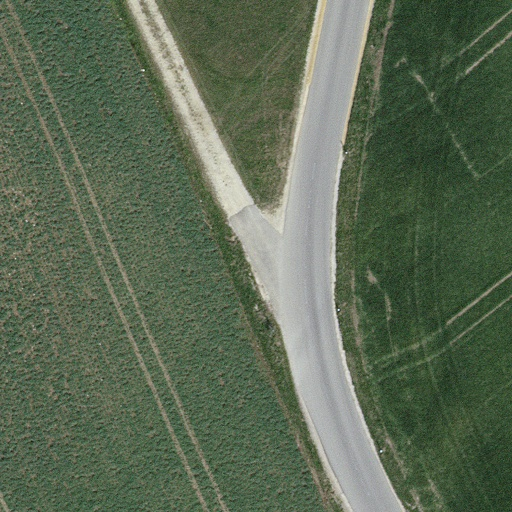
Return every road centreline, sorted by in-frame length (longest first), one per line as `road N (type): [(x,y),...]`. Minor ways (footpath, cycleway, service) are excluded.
road 1 (unclassified): [(372,511),(337,445),(310,364),(299,296),(299,219),(342,0)]
road 2 (track): [(299,296),(260,255),(135,0)]
